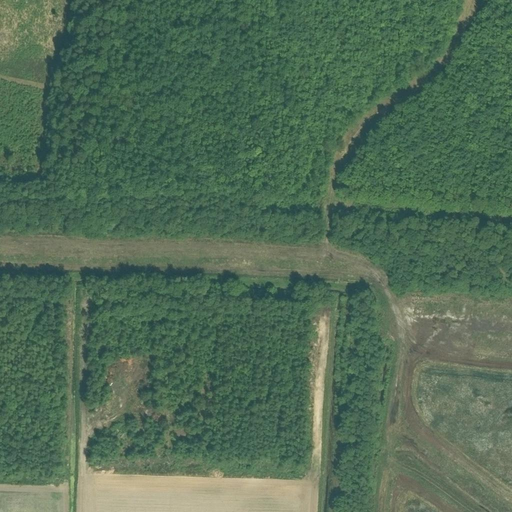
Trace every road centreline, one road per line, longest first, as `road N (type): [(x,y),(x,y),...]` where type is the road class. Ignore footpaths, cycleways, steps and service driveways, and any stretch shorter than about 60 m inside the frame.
road 1 (track): [(336,261),(0,254)]
road 2 (track): [(335,198),(365,128),(435,72),(460,39),(474,0)]
road 3 (track): [(76,256),(83,490)]
road 4 (track): [(511,212),(335,198)]
road 5 (track): [(335,198),(327,249),(382,283),(395,322)]
